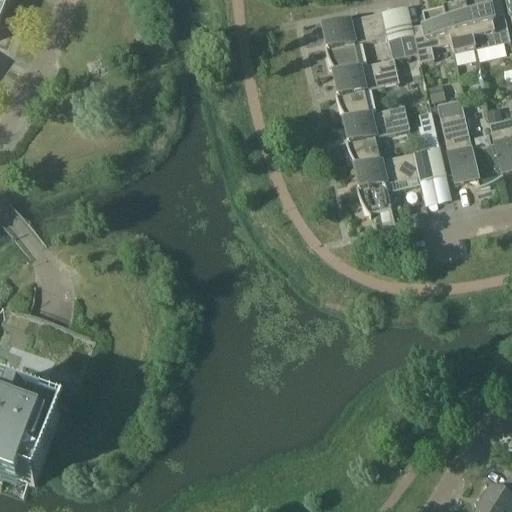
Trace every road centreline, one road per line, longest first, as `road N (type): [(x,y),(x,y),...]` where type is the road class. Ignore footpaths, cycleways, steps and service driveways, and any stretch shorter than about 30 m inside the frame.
road 1 (residential): [(0,135),(33,83),(65,0)]
road 2 (residential): [(0,212),(45,262),(52,289),(44,325)]
road 3 (residential): [(437,511),(490,426),(511,421)]
